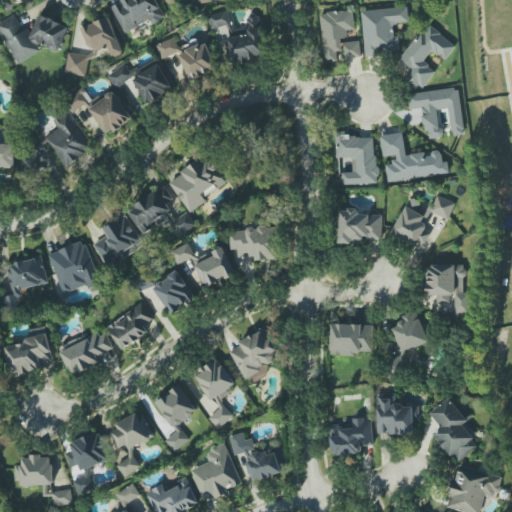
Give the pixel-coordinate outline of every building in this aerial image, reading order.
[(121,0),(110,6),(127,36),(164,15),(155,0),(121,0)] [(361,11),(364,55),(400,53),(399,35),(394,36),(393,24),(409,23),(408,7),(361,11)] [(355,30),(353,10),(320,13),(324,62),(338,61),(337,52),(343,51),(341,39),(348,38),(347,30),(355,30)] [(228,38),(235,36),(227,11),(208,16),(212,31),(225,27),(228,38)] [(0,33),(18,65),(41,52),(39,47),(47,43),(51,49),(69,39),(54,13),(24,30),(15,14),(0,22),(0,33)] [(248,36),(228,37),(229,62),(263,60),(261,14),(247,15),(248,36)] [(81,28),(91,53),(108,47),(112,58),(123,54),(109,17),(81,28)] [(456,46),(428,24),(400,59),(411,68),(404,78),(420,91),(436,71),(424,61),(432,51),(444,61),(456,46)] [(160,58),(180,54),(176,39),(157,43),(160,58)] [(346,59),(362,57),(359,40),(343,43),(346,59)] [(179,55),(191,81),(218,69),(206,42),(179,55)] [(511,107),(502,48),(511,46),(511,107)] [(65,73),(85,76),(89,56),(69,52),(65,73)] [(156,63),(156,62),(142,71),(139,66),(130,71),(125,64),(107,76),(115,89),(156,63)] [(146,103),(173,91),(161,65),(134,77),(146,103)] [(106,136),(132,120),(113,89),(92,102),(84,88),(64,100),(72,113),(87,104),(106,136)] [(408,93),(410,110),(423,109),(426,139),(443,138),(440,109),(448,108),(451,136),(464,135),(460,88),(408,93)] [(64,167),(92,151),(69,111),(53,120),(58,129),(46,137),(64,167)] [(388,182),(450,174),(448,161),(442,162),(441,151),(406,156),(403,133),(381,135),(383,157),(393,156),(394,164),(386,165),(388,182)] [(343,185),(377,184),(376,135),(336,136),(336,158),(353,157),(354,172),(342,172),(343,185)] [(0,168),(15,169),(15,143),(0,143),(0,168)] [(205,196),(227,183),(214,162),(203,169),(198,162),(169,181),(189,213),(208,201),(205,196)] [(178,237),(196,226),(187,212),(175,220),(165,204),(174,199),(165,186),(127,210),(143,234),(167,219),(178,237)] [(392,237),(423,250),(430,234),(425,231),(428,222),(427,221),(430,213),(448,220),(455,203),(437,195),(433,206),(409,196),(392,237)] [(383,215),(358,214),(358,210),(339,209),(338,244),(364,245),(364,240),(382,240),(383,215)] [(108,236),(94,245),(108,267),(144,244),(125,214),(103,229),(108,236)] [(280,259),(278,227),(229,231),(230,250),(237,250),(238,258),(255,256),(256,261),(280,259)] [(63,294),(87,286),(88,289),(100,285),(85,241),(49,253),(63,294)] [(195,256),(188,243),(171,252),(178,265),(195,256)] [(236,274),(223,247),(194,260),(207,288),(236,274)] [(48,283),(42,257),(7,265),(14,295),(4,297),(7,311),(23,307),(19,290),(48,283)] [(154,286),(171,315),(196,300),(179,271),(154,286)] [(137,291),(155,287),(153,273),(135,277),(137,291)] [(123,351),(148,333),(143,327),(154,319),(143,302),(107,328),(123,351)] [(373,324),(331,324),(331,355),(355,356),(355,352),(373,352),(373,324)] [(6,346),(13,376),(55,366),(46,326),(29,330),(31,340),(6,346)] [(245,379),(275,362),(271,354),(278,350),(266,328),(228,349),(245,379)] [(107,334),(100,336),(97,331),(59,347),(71,374),(116,355),(107,334)] [(237,385),(217,358),(194,376),(219,408),(208,417),(218,429),(234,417),(219,398),(237,385)] [(177,431),(167,439),(177,451),(190,439),(179,426),(198,409),(177,385),(154,404),(177,431)] [(377,435),(414,435),(414,420),(420,419),(419,406),(398,406),(398,394),(377,394),(377,435)] [(430,412),(442,428),(434,434),(450,457),(453,455),(458,461),(479,447),(463,424),(473,417),(466,408),(460,412),(450,398),(430,412)] [(140,469),(131,447),(154,438),(144,413),(111,427),(126,461),(118,464),(123,476),(140,469)] [(374,445),(372,418),(353,419),(353,429),(339,429),(339,425),(329,425),(331,456),(361,454),(361,446),(374,445)] [(109,461),(99,432),(70,442),(73,451),(66,454),(73,474),(109,461)] [(281,474),(275,448),(256,453),(252,438),(245,440),(243,433),(229,436),(234,456),(245,453),(252,481),(281,474)] [(242,483),(225,443),(205,452),(210,463),(190,471),(204,503),(228,493),(227,490),(242,483)] [(22,457),(22,465),(16,466),(17,487),(53,485),(52,456),(22,457)] [(445,507),(464,511),(480,511),(485,496),(496,499),(502,478),(459,466),(455,479),(453,479),(445,507)] [(74,481),(77,495),(94,491),(90,476),(74,481)] [(170,511),(184,511),(200,505),(187,479),(165,490),(162,485),(146,493),(155,511),(170,511)] [(140,496),(133,484),(116,495),(123,506),(140,496)] [(54,506),(73,504),(71,489),(52,492),(54,506)]
